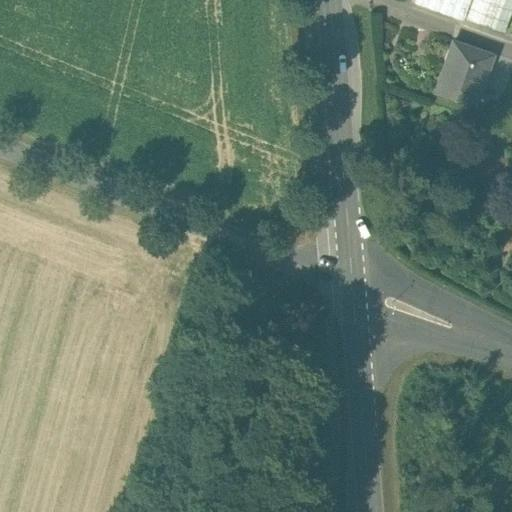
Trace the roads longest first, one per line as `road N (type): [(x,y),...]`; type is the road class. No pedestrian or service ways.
road 1 (unclassified): [(0,140),(350,275)]
road 2 (tertiary): [(350,275),(329,0)]
road 3 (tertiary): [(374,511),(350,275)]
road 4 (unclassified): [(350,275),(511,339)]
